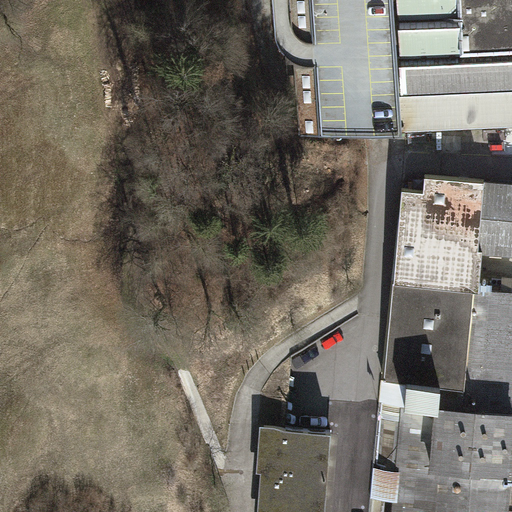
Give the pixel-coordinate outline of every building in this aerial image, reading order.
[(290,0),(300,138),(402,131),(393,0),(290,0)] [(511,124),(511,0),(393,0),(402,131),(511,124)] [(488,156),(511,154),(511,126),(487,127),(488,156)] [(506,511),(511,464),(511,183),(425,175),(424,192),(404,190),(372,511),(506,511)] [(322,511),(331,432),(261,424),(256,466),(265,467),(259,511),(322,511)]
